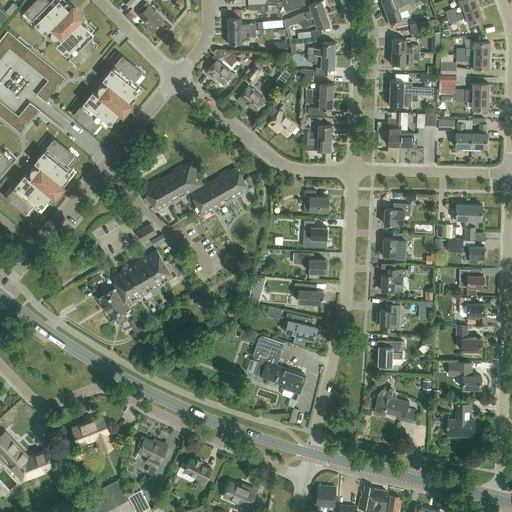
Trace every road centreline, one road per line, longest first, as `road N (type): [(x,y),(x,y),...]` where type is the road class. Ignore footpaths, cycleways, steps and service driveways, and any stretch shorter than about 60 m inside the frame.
road 1 (unclassified): [(310,453),(172,404),(0,297)]
road 2 (residential): [(0,363),(39,401),(111,388),(306,473)]
road 3 (residential): [(500,501),(510,173)]
road 4 (residential): [(310,453),(345,305),(353,169)]
road 5 (unclassified): [(0,290),(175,78)]
road 6 (residential): [(175,78),(282,164),(353,169)]
road 7 (unclassified): [(500,501),(310,453)]
road 8 (residential): [(353,169),(357,35),(346,0)]
road 9 (residential): [(353,169),(510,173)]
